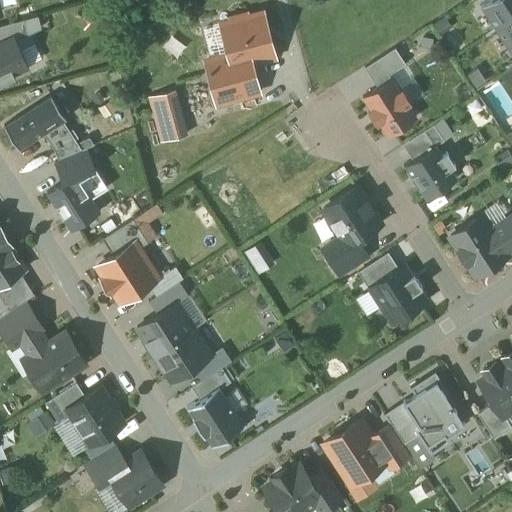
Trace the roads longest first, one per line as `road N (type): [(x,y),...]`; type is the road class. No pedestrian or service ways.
road 1 (residential): [(0,179),(171,451),(200,470)]
road 2 (residential): [(200,470),(254,458),(468,310)]
road 3 (residential): [(329,97),(468,310)]
